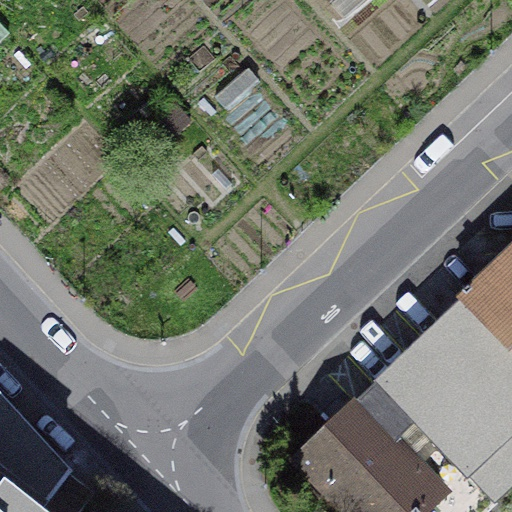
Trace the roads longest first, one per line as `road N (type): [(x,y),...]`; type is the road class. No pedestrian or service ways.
road 1 (residential): [(147,459),(511,116)]
road 2 (residential): [(147,459),(0,300)]
